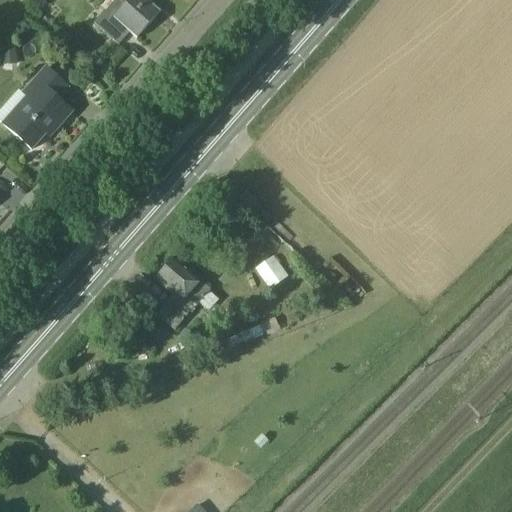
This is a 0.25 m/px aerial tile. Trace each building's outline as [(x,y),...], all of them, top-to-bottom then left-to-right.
[(149,3),(151,0),(110,0),(114,3),(94,25),(118,47),(130,34),(136,40),(160,13),(149,3)] [(1,48),(3,67),(18,65),(16,46),(1,48)] [(68,89),(53,76),(44,68),(21,94),(18,92),(0,112),(0,120),(3,123),(2,125),(31,151),(53,127),(57,130),(72,113),(57,101),(68,89)] [(280,263),(276,257),(256,271),(270,291),(288,279),(278,264),(280,263)] [(210,292),(190,274),(175,261),(157,282),(182,303),(174,312),(166,305),(156,316),(175,332),(201,302),(209,309),(215,303),(207,296),(210,292)]
